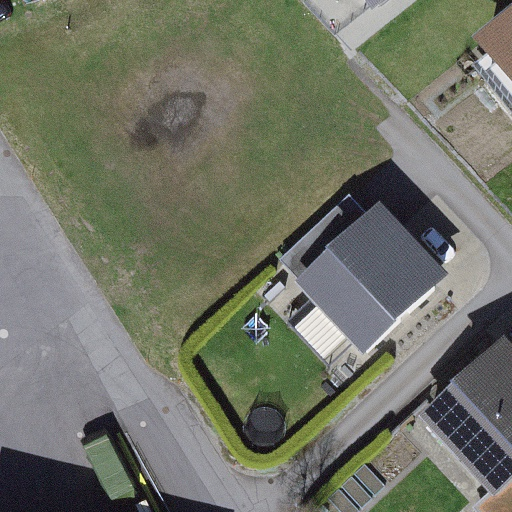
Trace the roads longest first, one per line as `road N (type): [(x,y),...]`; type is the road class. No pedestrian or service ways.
road 1 (residential): [(293,511),(511,299)]
road 2 (residential): [(0,297),(171,444),(211,511)]
road 3 (residential): [(400,133),(511,260)]
